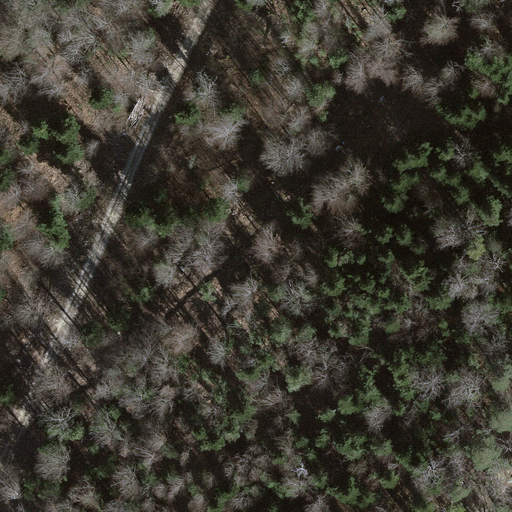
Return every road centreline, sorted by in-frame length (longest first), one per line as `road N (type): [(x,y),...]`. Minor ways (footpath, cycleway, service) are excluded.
road 1 (track): [(11,431),(164,304),(323,152),(435,0)]
road 2 (track): [(0,457),(207,0)]
